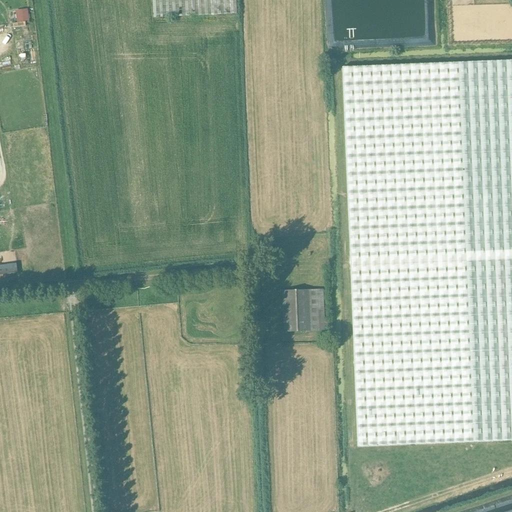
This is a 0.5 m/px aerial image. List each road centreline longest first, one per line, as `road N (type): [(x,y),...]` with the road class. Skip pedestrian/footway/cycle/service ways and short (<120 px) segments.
road 1 (track): [(0,292),(256,264)]
road 2 (track): [(94,511),(72,284)]
road 3 (track): [(376,511),(511,473)]
